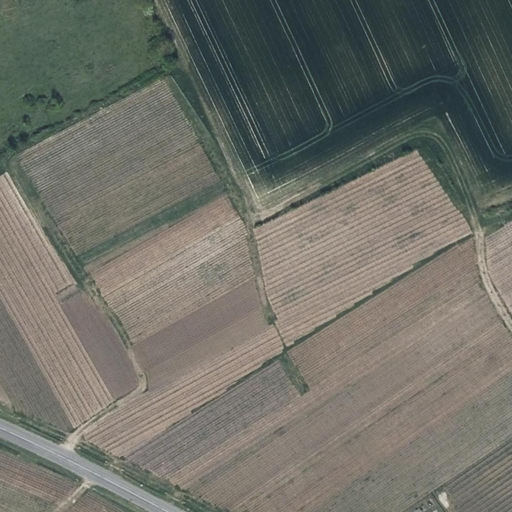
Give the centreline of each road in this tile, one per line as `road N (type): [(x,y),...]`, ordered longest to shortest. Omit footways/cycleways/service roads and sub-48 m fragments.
road 1 (track): [(511,321),(496,297),(481,223),(438,126),(255,223)]
road 2 (secondary): [(172,511),(0,428)]
